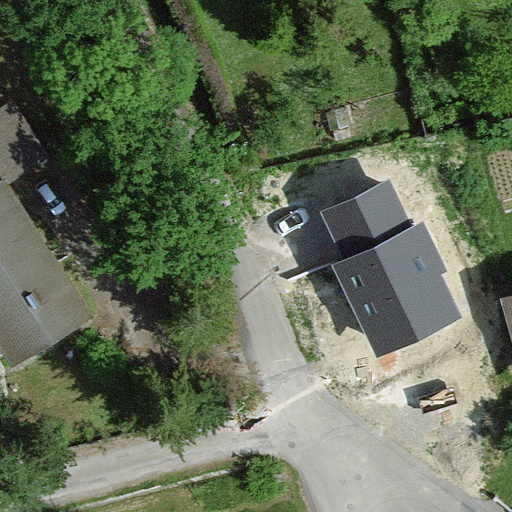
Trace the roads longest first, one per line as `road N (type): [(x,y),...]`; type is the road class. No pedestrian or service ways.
road 1 (residential): [(302,419),(117,0)]
road 2 (residential): [(0,496),(302,419)]
road 3 (residential): [(465,511),(302,419)]
